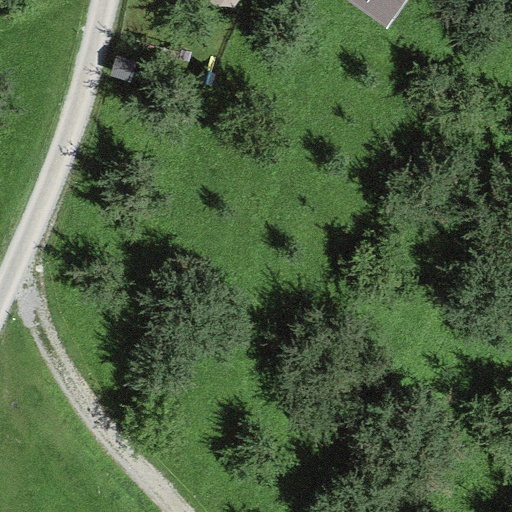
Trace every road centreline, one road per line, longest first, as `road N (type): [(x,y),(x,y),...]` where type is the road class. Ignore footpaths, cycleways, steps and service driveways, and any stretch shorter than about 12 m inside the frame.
road 1 (track): [(0,327),(50,223),(118,0)]
road 2 (track): [(187,511),(108,428),(23,280)]
